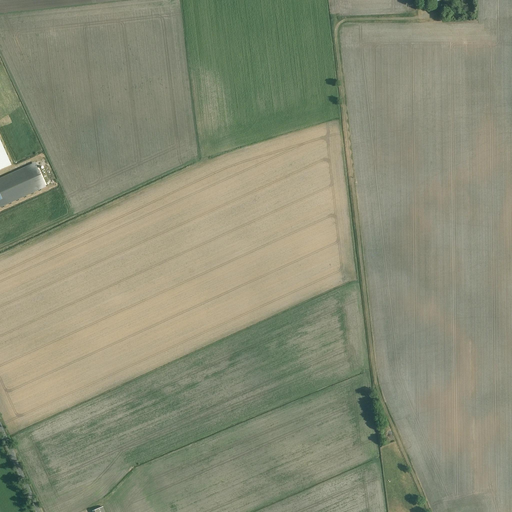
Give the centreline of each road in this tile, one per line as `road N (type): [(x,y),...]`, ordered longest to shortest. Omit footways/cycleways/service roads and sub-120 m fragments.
road 1 (track): [(428,511),(376,391),(334,23),(431,17)]
road 2 (track): [(0,254),(201,161)]
